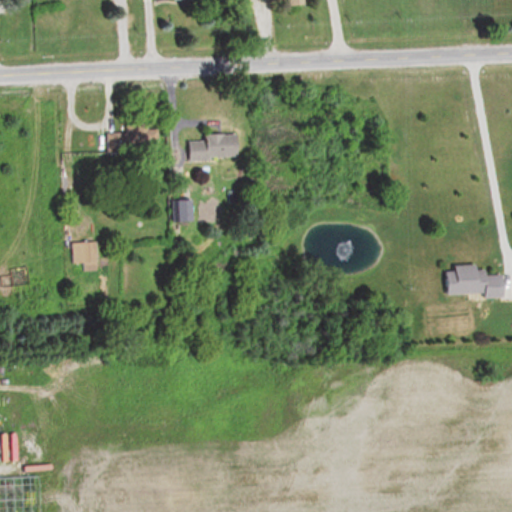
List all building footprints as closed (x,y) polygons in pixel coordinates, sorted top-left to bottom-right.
[(155,124),(122,124),(122,142),(155,142),(155,124)] [(183,135),(183,159),(232,159),(232,135),(183,135)] [(170,218),(186,218),(186,200),(170,200),(170,218)] [(68,241),(68,262),(79,262),(79,270),(93,270),(93,241),(68,241)] [(496,273),(482,273),(482,265),(438,266),(439,296),(496,295),(496,273)]
